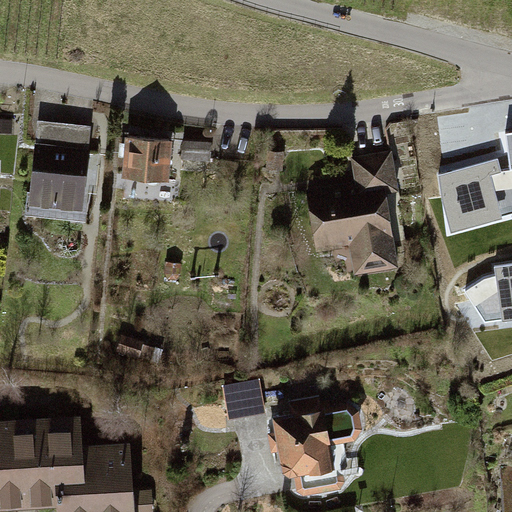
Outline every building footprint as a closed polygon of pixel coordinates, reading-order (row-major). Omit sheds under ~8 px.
[(82,149),(84,126),(64,124),(63,139),(62,147),(82,149)] [(157,174),(162,175),(165,137),(126,134),(122,171),(142,173),(142,174),(142,176),(142,177),(143,178),(144,179),(146,180),(147,180),(151,181),(152,181),(154,180),(155,180),(155,179),(156,178),(156,177),(157,176),(157,174)] [(51,146),(34,144),(29,198),(76,203),(82,149),(62,147),(63,139),(52,138),(51,146)] [(180,139),(178,154),(206,157),(208,141),(180,139)] [(267,150),(265,170),(276,171),(278,151),(267,150)] [(353,255),(388,250),(378,189),(392,186),(386,151),(351,157),(355,183),(308,191),(313,223),(311,224),(314,245),(336,242),(336,239),(350,237),(353,255)] [(177,261),(164,259),(162,270),(166,275),(171,275),(176,271),(177,261)] [(450,284),(455,313),(490,307),(486,278),(450,284)] [(125,341),(124,350),(138,352),(139,342),(125,341)] [(226,414),(258,408),(253,378),(221,383),(226,414)] [(281,465),(286,469),(306,466),(329,462),(324,438),(349,433),(355,424),(352,409),(344,403),(326,406),(324,399),(317,400),(316,393),(286,398),(288,412),(272,415),(274,429),(266,430),(269,446),(277,445),(281,465)] [(0,422),(0,511),(71,509),(70,511),(147,511),(146,453),(93,455),(91,419),(0,422)] [(511,464),(499,466),(503,500),(511,499),(511,464)]
